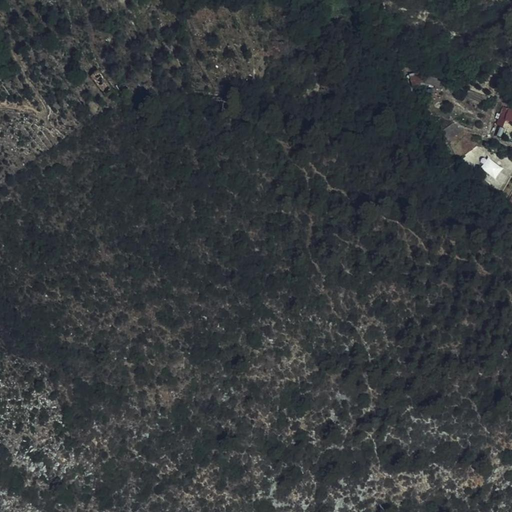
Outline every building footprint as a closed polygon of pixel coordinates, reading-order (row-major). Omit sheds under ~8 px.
[(112,90),(97,71),(90,76),(105,95),(112,90)] [(424,76),(423,71),(411,76),(415,89),(427,84),(443,80),(444,72),(424,76)] [(128,87),(121,76),(116,79),(118,84),(114,86),(120,93),(128,87)] [(511,118),(511,109),(504,108),(500,126),(505,127),(507,118),(511,118)] [(459,125),(445,134),(450,142),(468,131),(459,125)] [(482,168),(497,176),(503,165),(487,158),(482,168)] [(498,190),(490,183),(485,188),(493,195),(498,190)]
